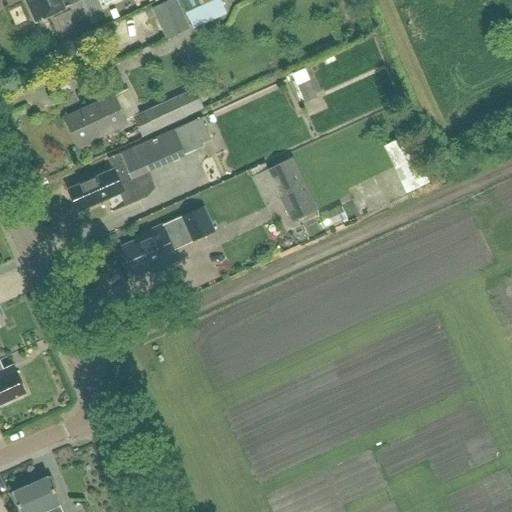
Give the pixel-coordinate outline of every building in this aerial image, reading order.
[(24,0),(35,23),(69,7),(65,0),(24,0)] [(176,0),(171,0),(152,9),(166,40),(190,29),(189,27),(176,0)] [(179,0),(193,30),(226,15),(219,0),(179,0)] [(305,71),(293,77),(305,103),(317,97),(305,71)] [(142,138),(204,109),(194,89),(133,118),(142,138)] [(78,148),(126,125),(113,97),(65,119),(78,148)] [(115,158),(120,168),(68,191),(78,213),(120,194),(125,208),(142,200),(132,178),(202,148),(201,146),(211,142),(201,120),(115,158)] [(404,137),(384,147),(395,170),(406,193),(426,184),(415,160),(404,137)] [(292,223),(318,211),(293,158),(267,171),(292,223)] [(345,201),(326,211),(331,221),(350,211),(345,201)] [(157,268),(177,259),(173,250),(214,232),(203,209),(137,239),(138,242),(123,249),(135,275),(156,265),(157,268)] [(15,373),(6,377),(0,364),(0,404),(24,394),(15,373)] [(19,439),(34,433),(29,423),(14,430),(19,439)] [(48,478),(31,485),(42,511),(60,511),(58,507),(61,506),(55,494),(56,493),(55,490),(56,489),(52,478),(49,479),(48,478)] [(14,494),(11,496),(16,507),(18,506),(20,509),(21,509),(21,511),(42,511),(31,485),(13,493),(14,494)]
